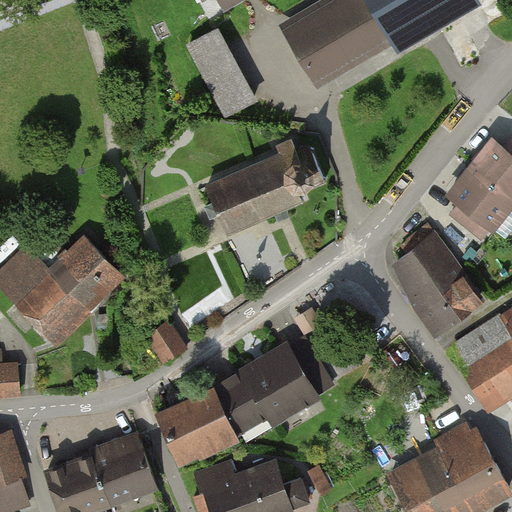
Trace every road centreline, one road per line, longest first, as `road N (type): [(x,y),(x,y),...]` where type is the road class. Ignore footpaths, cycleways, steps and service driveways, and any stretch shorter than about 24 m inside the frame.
road 1 (residential): [(354,256),(129,401)]
road 2 (residential): [(511,454),(354,256)]
road 3 (residential): [(511,82),(354,256)]
road 4 (residential): [(190,511),(148,419),(129,401)]
